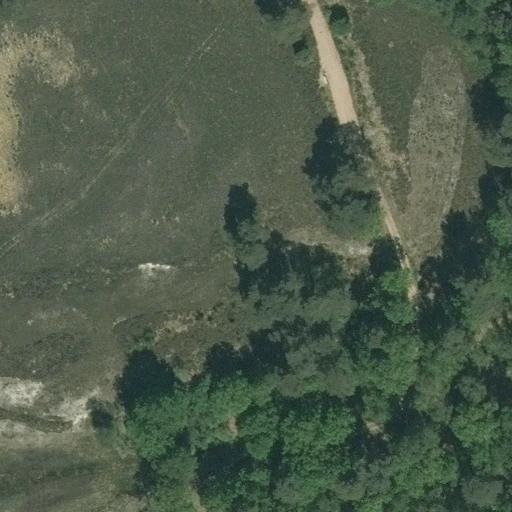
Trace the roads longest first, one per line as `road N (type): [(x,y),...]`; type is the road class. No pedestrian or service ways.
road 1 (track): [(204,511),(211,479),(225,467),(314,448),(400,446),(411,306),(308,0)]
road 2 (track): [(265,511),(390,477),(400,446)]
